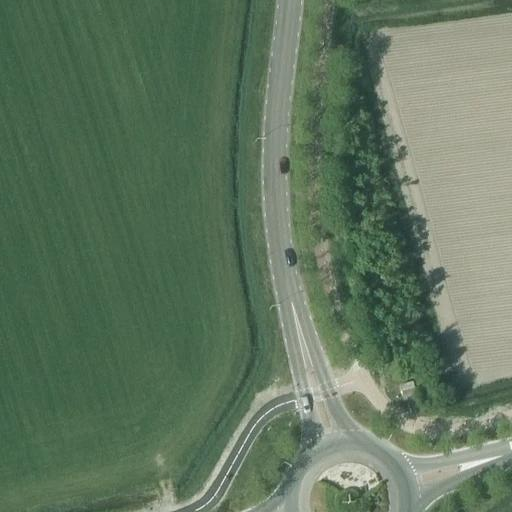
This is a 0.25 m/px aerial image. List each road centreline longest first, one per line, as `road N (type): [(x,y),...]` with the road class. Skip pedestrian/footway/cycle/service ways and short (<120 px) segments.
road 1 (tertiary): [(285,278),(275,135),(288,0)]
road 2 (tertiary): [(346,441),(285,278)]
road 3 (tertiary): [(285,278),(317,449)]
